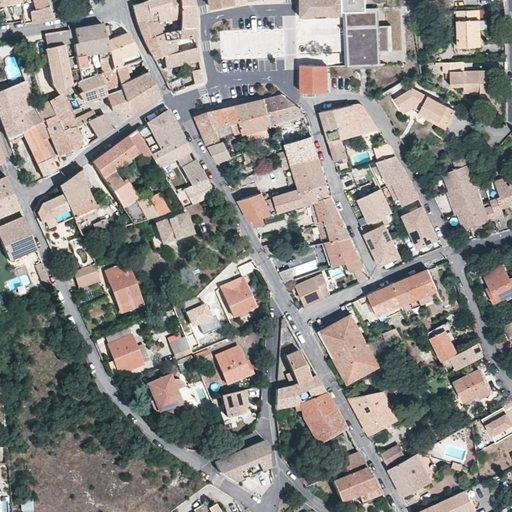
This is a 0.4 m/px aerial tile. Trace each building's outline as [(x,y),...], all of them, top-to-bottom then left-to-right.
[(35,0),(39,13),(33,15),(33,23),(56,19),(51,6),(48,0),(35,0)] [(171,6),(169,0),(152,0),(133,6),(137,23),(151,20),(150,14),(157,12),(158,22),(162,22),(170,21),(168,7),(171,6)] [(192,0),(179,0),(180,4),(181,9),(181,19),(180,31),(196,29),(196,10),(192,0)] [(210,0),(212,9),(216,8),(248,2),(247,0),(210,0)] [(377,1),(376,0),(299,0),(300,18),(347,16),(347,25),(348,51),(349,57),(349,65),(365,64),(384,63),(383,55),(383,50),(394,49),(393,26),(379,27),(378,10),(365,10),(364,1),(377,1)] [(181,9),(180,4),(171,6),(168,7),(170,21),(181,19),(181,9)] [(480,20),(479,10),(457,11),(459,48),(482,47),(481,39),(487,39),(487,20),(480,20)] [(152,23),(158,22),(157,12),(150,14),(151,20),(152,23)] [(142,36),(145,42),(164,34),(162,22),(158,22),(152,23),(151,20),(137,23),(138,26),(142,36)] [(111,62),(107,41),(102,24),(74,29),(77,44),(74,45),(80,80),(97,75),(95,69),(87,71),(86,57),(91,56),(99,55),(100,65),(104,64),(111,62)] [(47,49),(56,47),(73,43),(74,45),(77,44),(74,29),(44,34),(47,49)] [(166,42),(169,42),(181,40),(196,39),(196,29),(180,31),(164,34),(166,42)] [(119,60),(138,52),(128,33),(119,36),(107,41),(111,62),(113,70),(115,69),(122,67),(119,60)] [(166,42),(164,34),(145,42),(150,52),(154,60),(155,60),(178,53),(176,43),(170,44),(169,42),(166,42)] [(77,82),(80,80),(74,45),(73,43),(56,47),(59,65),(64,92),(71,87),(73,86),(77,82)] [(197,48),(178,53),(155,60),(160,70),(199,61),(197,48)] [(87,71),(95,69),(91,56),(86,57),(87,71)] [(464,61),(436,62),(436,73),(450,72),(465,72),(464,61)] [(104,64),(105,72),(113,70),(111,62),(104,64)] [(122,67),(115,69),(120,84),(129,80),(127,74),(132,72),(129,65),(122,67)] [(328,93),(328,66),(301,66),(301,93),(328,93)] [(82,100),(88,102),(107,96),(107,95),(122,90),(120,84),(115,69),(113,70),(105,72),(97,75),(80,80),(77,82),(78,85),(83,92),(78,94),(82,100)] [(198,84),(203,82),(201,69),(195,71),(198,84)] [(488,84),(488,82),(491,82),(490,71),(465,72),(450,72),(451,87),(464,86),(464,93),(472,93),(472,94),(481,94),(481,101),(491,101),(491,98),(491,84),(488,84)] [(161,97),(157,89),(148,72),(129,80),(120,84),(122,90),(129,114),(130,116),(132,116),(161,97)] [(174,92),(185,88),(180,77),(167,83),(171,91),(171,92),(172,92),(174,92)] [(19,138),(17,134),(22,132),(24,136),(37,164),(50,158),(49,156),(49,157),(42,143),(30,121),(26,112),(33,109),(32,102),(25,81),(0,91),(0,117),(7,138),(8,138),(9,142),(19,138)] [(64,92),(52,100),(47,103),(33,109),(37,115),(41,122),(55,115),(56,117),(69,112),(63,98),(66,97),(73,91),(71,87),(64,92)] [(446,129),(455,111),(428,96),(428,98),(423,95),(423,93),(413,88),(395,100),(402,111),(413,104),(421,108),(420,112),(430,117),(428,120),(446,129)] [(121,116),(129,114),(122,90),(107,95),(107,96),(111,110),(121,116)] [(264,99),(268,111),(295,104),(282,94),(264,99)] [(69,112),(72,111),(66,97),(63,98),(69,112)] [(268,111),(264,99),(249,102),(208,112),(196,116),(199,124),(207,144),(220,139),(217,130),(231,124),(235,135),(243,132),(243,134),(246,133),(268,127),(272,126),(268,111)] [(360,134),(379,129),(369,115),(363,105),(361,104),(359,103),(357,103),(352,105),(360,134)] [(273,126),(291,121),(305,116),(303,111),(295,104),(268,111),(272,126),(273,126)] [(421,108),(413,104),(402,111),(404,114),(413,109),(420,112),(421,108)] [(329,141),(342,138),(360,134),(352,105),(331,109),(321,112),(326,130),(329,141)] [(83,110),(82,107),(72,111),(69,112),(73,120),(75,119),(73,114),(83,110)] [(26,112),(30,121),(42,143),(49,157),(49,156),(50,158),(51,159),(54,158),(57,157),(52,146),(48,135),(45,128),(41,122),(37,115),(33,109),(26,112)] [(183,138),(168,110),(146,124),(153,137),(160,150),(183,138)] [(93,111),(75,119),(73,120),(69,112),(56,117),(55,115),(41,122),(45,128),(58,123),(62,132),(76,128),(78,127),(88,122),(97,118),(93,111)] [(420,112),(418,115),(428,120),(430,117),(420,112)] [(98,138),(113,128),(104,114),(103,115),(97,118),(88,122),(98,138)] [(292,125),(291,121),(273,126),(274,130),(292,125)] [(62,132),(58,123),(45,128),(48,135),(52,146),(57,157),(61,155),(63,158),(71,154),(70,151),(62,132)] [(270,134),(268,127),(246,133),(249,141),(270,134)] [(76,128),(62,132),(70,151),(82,146),(83,147),(88,145),(84,137),(83,137),(80,139),(76,128)] [(163,174),(151,155),(143,142),(136,130),(127,137),(141,158),(154,179),(163,174)] [(305,159),(318,155),(312,136),(299,140),(305,159)] [(132,164),(141,158),(127,137),(116,145),(126,162),(129,160),(132,164)] [(153,137),(143,142),(151,155),(160,150),(153,137)] [(191,152),(183,138),(160,150),(151,155),(163,174),(178,200),(182,206),(183,208),(215,195),(206,180),(193,186),(184,190),(176,174),(170,163),(173,161),(178,159),(186,154),(191,152)] [(347,158),(342,138),(329,141),(336,162),(347,158)] [(285,144),(287,150),(278,153),(280,159),(281,159),(289,156),(292,163),(305,159),(299,140),(285,144)] [(218,163),(232,157),(223,141),(208,146),(218,163)] [(374,149),(378,161),(395,155),(388,144),(374,149)] [(117,169),(126,162),(116,145),(105,153),(116,171),(118,170),(117,169)] [(118,170),(116,171),(105,153),(92,162),(110,189),(124,180),(118,170)] [(186,154),(178,159),(193,186),(206,180),(196,159),(191,161),(186,154)] [(328,187),(323,173),(318,155),(305,159),(292,163),(289,156),(281,159),(282,163),(282,165),(283,169),(292,167),(299,187),(294,189),(295,192),(273,198),(277,208),(274,209),(274,208),(269,210),(261,193),(239,200),(250,221),(262,218),(271,215),(305,204),(310,203),(331,196),(328,187)] [(401,166),(395,155),(378,161),(376,161),(384,177),(402,168),(401,166)] [(57,172),(56,168),(51,159),(50,158),(37,164),(44,179),(57,172)] [(461,230),(495,219),(491,209),(484,211),(467,159),(454,163),(455,168),(442,173),(448,190),(445,191),(453,214),(455,213),(461,230)] [(407,176),(402,168),(384,177),(388,185),(407,176)] [(59,186),(64,195),(70,210),(73,216),(77,215),(75,211),(89,205),(91,208),(94,207),(86,190),(82,181),(88,179),(83,169),(59,186)] [(511,175),(494,182),(500,198),(489,202),(495,219),(503,216),(501,209),(509,205),(511,204),(511,175)] [(413,185),(410,179),(407,176),(388,185),(395,200),(400,197),(403,205),(414,200),(419,198),(413,185)] [(16,202),(6,177),(0,179),(0,217),(20,210),(16,202)] [(86,190),(92,187),(88,179),(82,181),(86,190)] [(124,180),(110,189),(126,214),(133,224),(147,220),(135,198),(124,180)] [(372,220),(384,214),(391,211),(380,188),(358,199),(369,222),(372,220)] [(143,194),(135,198),(147,220),(158,216),(148,199),(144,193),(143,194)] [(159,193),(148,199),(158,216),(170,212),(159,193)] [(50,227),(57,224),(54,218),(70,210),(64,195),(42,204),(39,213),(42,222),(47,221),(50,227)] [(334,202),(331,196),(310,203),(311,206),(317,226),(326,223),(342,220),(340,216),(334,202)] [(91,208),(89,205),(75,211),(77,215),(91,208)] [(430,223),(423,206),(403,215),(410,231),(430,223)] [(187,216),(186,213),(162,222),(155,224),(159,235),(152,237),(150,238),(155,253),(163,250),(162,244),(189,235),(193,233),(187,216)] [(392,239),(385,224),(388,223),(384,214),(372,220),(376,228),(365,234),(372,249),(392,239)] [(36,250),(34,244),(23,217),(0,226),(0,239),(9,261),(36,250)] [(264,225),(262,218),(250,221),(254,228),(264,225)] [(349,237),(342,220),(326,223),(329,233),(331,241),(349,237)] [(101,221),(93,225),(96,233),(105,231),(101,221)] [(438,239),(430,223),(410,231),(417,248),(438,239)] [(152,237),(159,235),(155,224),(148,226),(152,237)] [(357,253),(349,237),(331,241),(326,242),(325,242),(334,266),(346,262),(359,258),(357,253)] [(400,256),(392,239),(372,249),(380,264),(380,265),(400,256)] [(280,243),(278,242),(264,246),(269,254),(282,251),(280,243)] [(327,268),(334,266),(325,242),(319,244),(327,268)] [(107,264),(110,270),(127,264),(125,258),(107,264)] [(364,266),(359,258),(346,262),(351,272),(355,270),(364,266)] [(40,259),(33,262),(45,290),(52,287),(40,259)] [(132,300),(140,297),(127,264),(110,270),(106,272),(110,282),(121,312),(134,307),(132,300)] [(99,281),(93,265),(81,269),(74,272),(79,288),(99,281)] [(299,267),(298,265),(279,272),(285,283),(303,277),(303,276),(299,267)] [(303,276),(309,274),(305,265),(299,267),(303,276)] [(511,277),(510,279),(503,265),(484,274),(489,285),(492,292),(490,293),(494,302),(506,297),(511,294),(511,293),(511,277)] [(213,280),(220,286),(229,307),(234,317),(256,307),(242,277),(240,278),(228,266),(213,280)] [(364,266),(355,270),(360,282),(368,278),(368,275),(364,266)] [(436,290),(428,269),(409,277),(418,297),(430,292),(436,290)] [(324,283),(318,285),(315,277),(295,286),(305,307),(324,298),(324,297),(329,294),(324,283)] [(409,277),(393,284),(402,304),(418,297),(409,277)] [(393,284),(368,295),(377,315),(379,314),(402,304),(393,284)] [(418,297),(421,304),(433,299),(430,292),(418,297)] [(404,309),(404,311),(421,304),(418,297),(402,304),(404,309)] [(404,309),(402,304),(379,314),(381,319),(404,309)] [(318,330),(333,358),(365,340),(350,313),(318,330)] [(426,316),(420,319),(425,329),(426,330),(432,328),(426,316)] [(412,322),(414,327),(416,327),(418,331),(425,329),(420,319),(412,322)] [(429,337),(445,330),(450,340),(456,337),(448,321),(427,332),(429,337)] [(367,325),(364,326),(370,338),(379,334),(374,325),(369,328),(367,325)] [(382,333),(387,343),(401,339),(395,328),(382,333)] [(442,361),(457,353),(450,340),(445,330),(429,337),(442,361)] [(109,344),(108,344),(119,373),(142,364),(131,336),(122,339),(119,332),(106,337),(109,344)] [(190,352),(184,338),(170,344),(176,358),(190,352)] [(380,366),(365,340),(333,358),(347,383),(380,366)] [(479,342),(457,353),(464,366),(484,356),(479,342)] [(244,362),(238,347),(216,356),(227,383),(252,373),(249,365),(246,366),(244,362)] [(194,355),(197,363),(211,358),(208,350),(194,355)] [(299,350),(286,356),(297,384),(310,378),(299,350)] [(442,361),(448,373),(464,366),(457,353),(442,361)] [(196,367),(191,355),(176,361),(182,373),(196,367)] [(489,392),(478,369),(454,381),(463,400),(478,393),(479,397),(489,392)] [(172,380),(170,373),(147,383),(150,389),(154,399),(156,403),(152,404),(156,412),(162,410),(182,402),(176,389),(176,388),(180,386),(184,384),(183,382),(181,381),(179,379),(176,379),(174,379),(172,380)] [(316,375),(310,378),(297,384),(291,386),(283,388),(276,390),(275,409),(293,406),(299,404),(299,403),(326,392),(316,375)] [(398,418),(407,413),(397,397),(400,395),(396,388),(384,390),(388,398),(398,418)] [(248,389),(225,395),(230,417),(243,414),(249,403),(247,396),(249,396),(248,389)] [(388,398),(384,390),(348,397),(369,434),(398,418),(388,398)] [(346,429),(340,418),(326,392),(299,403),(299,404),(293,406),(295,411),(301,410),(302,415),(318,444),(346,429)] [(479,397),(478,393),(463,400),(465,404),(479,397)] [(162,410),(169,417),(185,410),(182,402),(162,410)] [(482,419),(494,441),(511,432),(500,409),(482,419)] [(239,469),(258,460),(261,469),(270,465),(267,441),(265,440),(215,461),(220,473),(233,482),(242,478),(239,469)] [(399,443),(381,452),(386,462),(404,453),(399,443)] [(419,451),(388,468),(403,496),(449,470),(442,458),(419,451)] [(449,470),(451,469),(460,470),(460,472),(480,473),(478,470),(442,458),(449,470)] [(329,468),(333,476),(345,471),(346,471),(342,463),(329,468)] [(346,471),(345,471),(347,476),(333,482),(341,501),(361,493),(364,499),(380,493),(364,463),(346,471)] [(464,490),(453,495),(462,511),(467,511),(475,508),(465,490),(464,490)] [(462,511),(453,495),(439,501),(444,511),(462,511)] [(20,501),(21,509),(32,509),(32,500),(20,501)] [(415,511),(444,511),(439,501),(415,511)]
